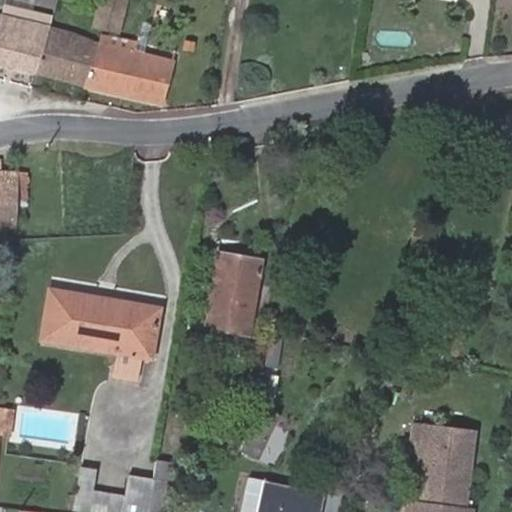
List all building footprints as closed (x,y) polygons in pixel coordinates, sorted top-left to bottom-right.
[(124,0),(100,0),(95,24),(117,30),(124,0)] [(0,61),(36,71),(49,27),(2,15),(0,21),(0,61)] [(84,82),(99,40),(49,27),(36,71),(84,82)] [(139,41),(101,33),(99,40),(84,82),(125,92),(136,52),(139,41)] [(161,101),(172,62),(136,52),(125,92),(161,101)] [(2,170),(3,160),(0,159),(0,225),(16,227),(18,200),(27,201),(28,172),(2,170)] [(426,246),(428,230),(415,228),(413,244),(426,246)] [(261,259),(218,252),(205,327),(248,334),(261,259)] [(148,357),(158,308),(52,290),(43,338),(148,357)] [(256,457),(270,428),(277,414),(254,403),(234,447),(256,457)] [(0,417),(0,435),(11,437),(16,410),(2,408),(0,417)] [(408,503),(406,511),(471,511),(472,510),(462,508),(471,432),(415,426),(413,448),(417,448),(426,449),(419,505),(411,504),(408,503)] [(256,457),(277,468),(292,437),(270,428),(256,457)] [(426,449),(417,448),(411,504),(419,505),(426,449)] [(169,511),(174,506),(182,462),(158,459),(154,478),(148,511),(169,511)] [(71,511),(148,511),(154,478),(127,474),(124,494),(93,489),(96,469),(79,466),(71,511)] [(322,511),(326,491),(247,479),(241,511),(322,511)]
